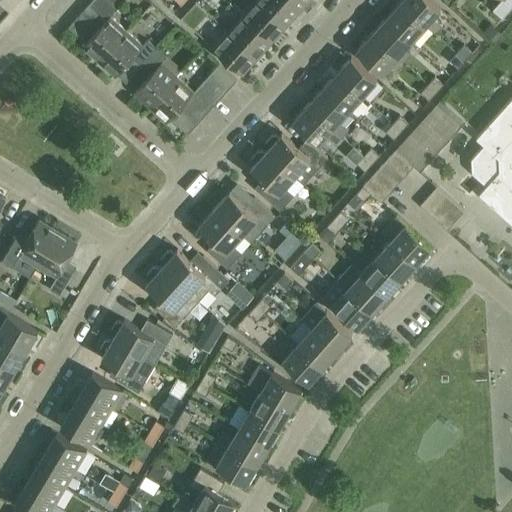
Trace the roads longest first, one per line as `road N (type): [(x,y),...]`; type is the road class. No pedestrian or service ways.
road 1 (residential): [(252,511),(319,396),(452,252),(511,305)]
road 2 (residential): [(0,457),(127,252)]
road 3 (residential): [(187,174),(351,0)]
road 4 (residential): [(187,174),(23,24)]
road 5 (residential): [(127,252),(0,174)]
